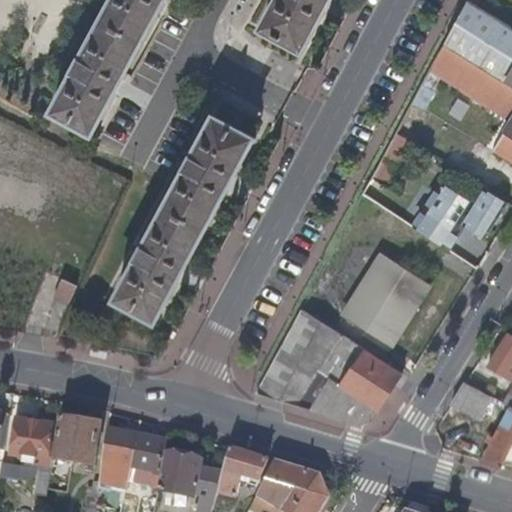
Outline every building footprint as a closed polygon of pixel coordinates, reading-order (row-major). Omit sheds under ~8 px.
[(74,72),(53,110),(93,131),(163,0),(112,0),(82,57),(80,56),(71,70),(74,72)] [(280,0),(264,30),(304,52),(331,0),(280,0)] [(511,26),(469,0),(445,44),(509,83),(509,82),(511,83),(511,26)] [(511,122),(495,149),(511,159),(511,85),(509,83),(445,44),(432,69),(441,75),(493,108),(504,90),(511,94),(511,122)] [(441,75),(432,69),(424,84),(432,89),(441,75)] [(138,258),(117,297),(157,318),(255,137),(216,115),(195,153),(192,152),(185,166),(187,168),(146,243),(144,242),(136,256),(138,258)] [(395,163),(384,157),(373,176),(385,183),(395,163)] [(418,225),(428,210),(426,209),(385,183),(373,176),(355,210),(402,240),(396,249),(415,261),(432,234),(418,225)] [(485,237),(507,201),(493,191),(486,200),(482,197),(478,204),(443,183),(426,209),(428,210),(462,231),(466,225),(485,237)] [(432,281),(384,250),(343,312),(366,327),(369,321),(396,338),(432,281)] [(53,291),(68,298),(75,280),(60,274),(53,291)] [(279,400),(322,321),(302,309),(257,393),(279,400)] [(332,378),(344,351),(320,336),(327,324),(322,321),(279,400),(311,409),(332,378)] [(347,347),(352,340),(327,324),(320,336),(344,351),(347,347)] [(511,367),(511,333),(509,332),(488,366),(505,377),(510,367),(511,367)] [(352,340),(347,347),(361,356),(343,385),(332,378),(311,409),(365,425),(371,423),(404,372),(352,340)] [(347,347),(344,351),(332,378),(343,385),(361,356),(347,347)] [(490,443),(482,460),(501,466),(511,444),(511,406),(499,399),(466,382),(442,421),(471,434),(477,421),(497,431),(490,443)] [(511,388),(506,385),(499,399),(511,406),(511,388)] [(102,423),(59,416),(55,443),(53,458),(96,465),(102,423)] [(36,492),(47,493),(53,458),(55,443),(50,442),(53,424),(16,418),(10,452),(25,455),(24,463),(2,460),(0,472),(38,478),(36,492)] [(471,434),(490,443),(497,431),(477,421),(471,434)] [(131,431),(108,425),(103,461),(162,472),(167,451),(169,439),(131,431)] [(258,484),(268,458),(231,447),(224,471),(218,491),(236,495),(242,474),(253,477),(251,482),(258,484)] [(196,511),(198,511),(211,511),(218,491),(224,471),(201,466),(202,457),(167,451),(162,472),(159,488),(195,495),(195,494),(200,495),(196,511)] [(320,511),(329,497),(320,473),(274,460),(257,497),(275,507),(281,496),(282,494),(290,498),(289,500),(282,511),(320,511)] [(83,511),(95,511),(100,482),(95,482),(94,488),(89,487),(86,508),(84,508),(83,511)] [(282,511),(275,507),(257,497),(255,496),(249,508),(256,511),(282,511)] [(281,496),(275,507),(282,511),(289,500),(281,496)] [(414,501),(407,511),(429,511),(431,507),(414,501)]
